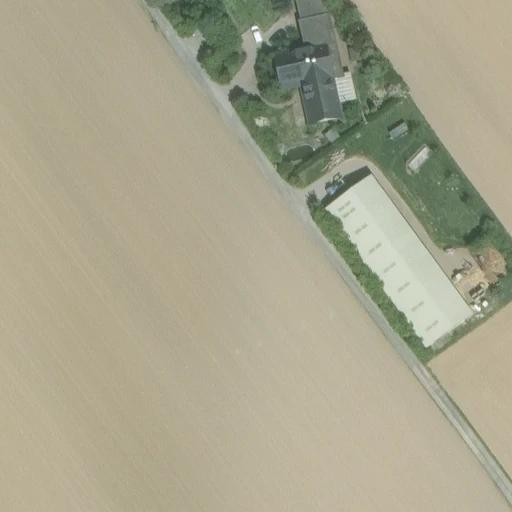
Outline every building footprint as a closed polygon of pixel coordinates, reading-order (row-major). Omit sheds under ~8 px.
[(325,0),(302,0),(298,1),(303,23),(330,18),(325,0)] [(330,18),(303,23),(309,51),(326,48),(326,49),(336,47),(330,18)] [(336,47),(326,49),(333,81),(343,79),(343,78),(336,47)] [(309,51),(276,59),(284,92),(302,88),(333,81),(326,49),(326,48),(309,51)] [(356,102),(350,76),(343,78),(343,79),(333,81),(339,106),(356,102)] [(333,81),(302,88),(310,127),(342,120),(339,106),(333,81)] [(472,317),(373,181),(328,214),(427,350),(472,317)]
